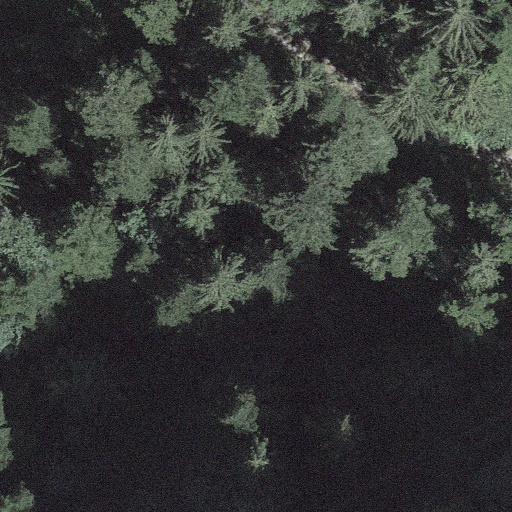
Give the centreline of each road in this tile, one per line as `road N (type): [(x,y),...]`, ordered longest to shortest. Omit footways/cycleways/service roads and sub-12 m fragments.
road 1 (track): [(257,0),(414,142),(511,145)]
road 2 (track): [(511,405),(334,511)]
